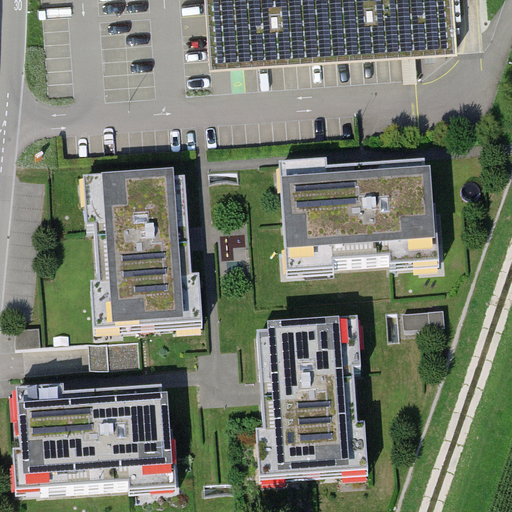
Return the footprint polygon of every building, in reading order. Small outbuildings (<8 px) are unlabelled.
[(208,0),(214,65),(457,53),(452,0),(208,0)] [(281,169),(288,290),(447,281),(440,159),(281,169)] [(190,176),(83,184),(95,345),(202,337),(190,176)] [(41,329),(19,331),(20,344),(42,342),(41,329)] [(361,483),(354,357),(256,362),(262,488),(361,483)] [(42,405),(47,498),(177,492),(172,399),(42,405)]
